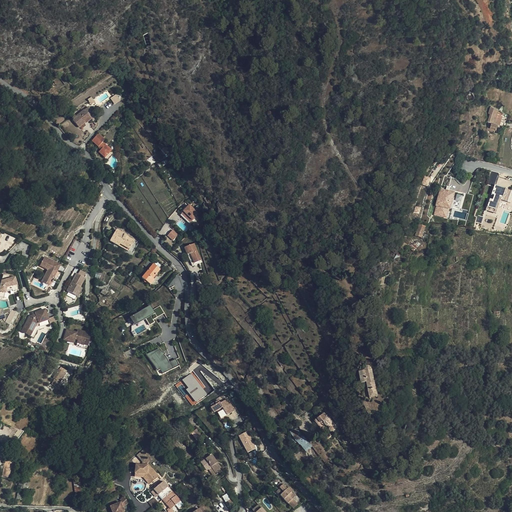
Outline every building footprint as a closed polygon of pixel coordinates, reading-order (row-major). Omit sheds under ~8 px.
[(58,78),(49,82),(51,86),(54,84),(55,87),(61,85),(58,78)] [(115,104),(121,100),(116,94),(110,98),(115,104)] [(94,103),(89,106),(95,113),(89,117),(90,118),(91,119),(96,115),(99,110),(94,103)] [(499,106),(493,105),(490,116),(495,118),(494,123),(488,122),(486,130),(495,132),(495,129),(496,129),(497,124),(499,125),(503,115),(502,115),(503,113),(502,113),(504,107),(499,105),(499,106)] [(77,115),(83,124),(90,118),(89,117),(95,113),(89,106),(83,111),(84,112),(83,112),(82,112),(81,112),(80,110),(76,113),(78,115),(77,115)] [(103,131),(96,138),(106,148),(103,150),(110,156),(117,149),(109,140),(110,138),(103,131)] [(165,148),(170,153),(174,148),(170,144),(165,148)] [(495,186),(498,173),(492,171),(488,184),(495,186)] [(427,186),(430,179),(425,177),(422,184),(427,186)] [(504,187),(494,185),(487,208),(497,211),(504,187)] [(434,215),(448,218),(454,191),(439,188),(434,215)] [(189,204),(180,214),(190,223),(199,213),(189,204)] [(425,226),(419,224),(415,235),(421,237),(425,226)] [(167,235),(173,240),(178,235),(172,229),(167,235)] [(110,241),(119,246),(120,244),(129,249),(134,241),(125,235),(125,234),(117,230),(110,241)] [(210,255),(200,240),(191,246),(201,261),(210,255)] [(60,264),(45,256),(42,261),(50,265),(48,269),(44,278),(51,282),(60,264)] [(147,268),(152,262),(148,258),(143,264),(147,268)] [(153,279),(160,270),(153,264),(142,278),(151,285),(155,280),(153,279)] [(78,272),(70,290),(80,295),(84,287),(82,286),(87,276),(78,272)] [(3,273),(0,283),(0,296),(3,297),(5,291),(12,289),(14,290),(17,289),(13,276),(9,277),(8,274),(3,273)] [(151,306),(130,316),(134,324),(146,319),(149,325),(154,322),(150,315),(154,313),(151,306)] [(30,316),(25,327),(33,332),(31,335),(35,337),(39,329),(46,327),(45,325),(50,323),(48,319),(50,319),(46,309),(36,312),(37,314),(34,315),(30,316)] [(10,324),(16,311),(11,310),(6,322),(10,324)] [(33,332),(25,327),(23,331),(31,335),(33,332)] [(78,331),(68,329),(65,339),(75,342),(76,338),(79,338),(78,341),(86,343),(87,337),(91,339),(93,333),(82,329),(81,332),(78,331)] [(173,363),(170,359),(168,361),(173,370),(178,367),(175,362),(173,363)] [(372,390),(381,388),(376,366),(373,367),(372,364),(366,365),(367,368),(361,369),(365,384),(369,382),(372,390)] [(69,370),(62,366),(55,377),(62,381),(69,370)] [(192,371),(182,380),(188,387),(185,390),(188,394),(185,396),(192,405),(207,393),(203,388),(205,387),(192,371)] [(384,396),(381,388),(372,390),(374,399),(384,396)] [(227,416),(232,413),(230,409),(232,408),(227,399),(220,404),(218,401),(216,402),(217,404),(211,408),(214,413),(222,408),(227,416)] [(326,411),(322,414),(326,417),(319,423),(322,427),(320,429),(323,432),(321,434),(324,437),(326,434),(329,436),(331,434),(333,435),(335,434),(336,436),(340,433),(334,426),(337,424),(326,411)] [(247,453),(256,449),(247,431),(238,435),(247,453)] [(206,470),(208,468),(211,466),(217,474),(223,470),(212,455),(201,462),(206,470)] [(211,466),(208,468),(214,476),(217,474),(211,466)] [(17,499),(20,500),(22,490),(24,490),(26,491),(28,483),(21,481),(19,489),(17,499)] [(162,500),(172,491),(164,481),(161,484),(159,482),(156,485),(158,486),(154,490),(151,492),(155,497),(158,495),(162,500)] [(281,483),(272,491),(279,497),(281,496),(288,504),(296,497),(292,492),(292,491),(292,490),(292,489),(291,489),(290,488),(289,488),(288,489),(287,489),(281,483)] [(172,508),(180,501),(176,495),(164,506),(168,511),(167,511),(173,511),(174,511),(172,508)] [(122,496),(119,500),(121,502),(125,505),(128,501),(122,496)] [(158,503),(160,502),(155,497),(150,502),(154,507),(158,503)] [(235,504),(231,499),(225,503),(229,509),(235,504)] [(121,502),(110,507),(112,511),(123,511),(125,511),(123,507),(121,502)] [(204,511),(208,510),(202,502),(199,505),(204,511)]
